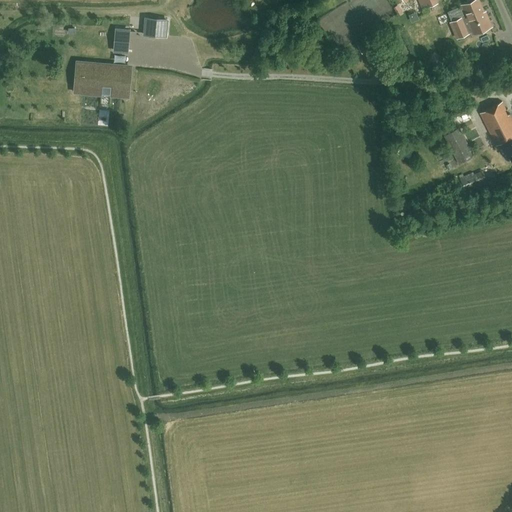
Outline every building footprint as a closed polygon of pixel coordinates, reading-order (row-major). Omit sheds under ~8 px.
[(452,21),(456,30),(454,30),(457,37),(462,35),(462,36),(472,31),(473,34),(491,26),(486,15),(485,16),(478,0),(472,0),(461,5),(465,16),(452,21)] [(167,20),(146,18),(145,34),(165,36),(167,20)] [(116,29),(114,50),(127,51),(129,30),(116,29)] [(387,43),(394,55),(404,49),(398,38),(387,43)] [(358,45),(363,52),(370,49),(365,41),(358,45)] [(444,59),(434,53),(428,63),(438,69),(444,59)] [(81,91),(81,92),(122,95),(124,70),(113,69),(114,65),(94,63),(94,67),(86,67),(83,67),(81,91)] [(61,111),(83,110),(82,97),(60,98),(61,111)] [(480,113),(496,145),(502,142),(509,155),(511,153),(511,118),(509,114),(507,115),(504,109),(506,109),(502,101),(480,113)] [(474,156),(459,128),(444,136),(459,164),(474,156)] [(447,175),(459,168),(455,160),(442,167),(447,175)] [(487,183),(481,169),(460,178),(466,192),(487,183)]
